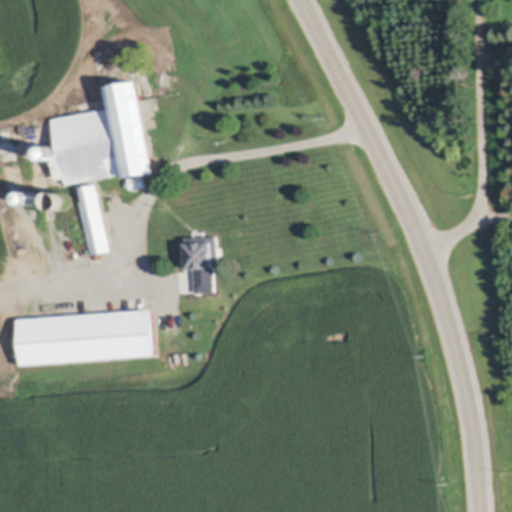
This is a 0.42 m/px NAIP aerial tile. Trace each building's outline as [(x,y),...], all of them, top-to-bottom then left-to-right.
[(159,171),(128,176),(127,173),(51,187),(47,163),(48,158),(63,155),(63,151),(56,117),(115,107),(111,84),(142,78),(159,171)] [(148,185),(134,187),(133,185),(129,186),(128,180),(133,179),(132,176),(146,174),(148,185)] [(113,250),(94,254),(84,200),(86,199),(83,185),(100,182),(113,250)] [(34,191),(35,191),(36,191),(37,191),(38,192),(39,193),(40,194),(40,195),(41,196),(41,197),(41,198),(40,200),(40,201),(39,202),(38,202),(37,203),(36,204),(35,204),(34,204),(33,204),(32,204),(31,203),(30,202),(29,202),(28,201),(28,200),(27,198),(27,197),(27,196),(28,195),(28,194),(29,193),(30,192),(31,191),(32,191),(33,191),(34,191)] [(217,266),(190,267),(189,241),(189,236),(221,235),(222,265),(217,265),(217,266)] [(158,353),(26,363),(23,318),(154,308),(158,353)]
